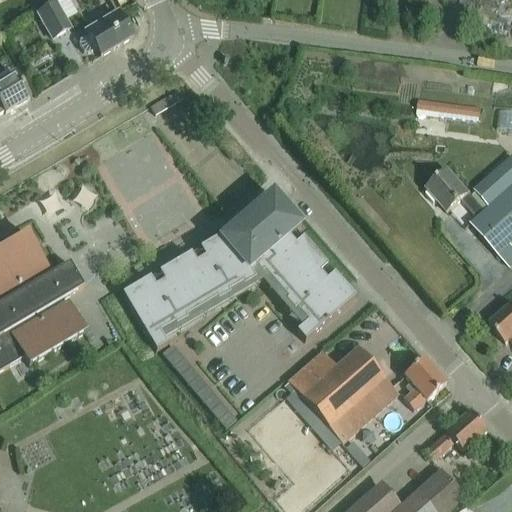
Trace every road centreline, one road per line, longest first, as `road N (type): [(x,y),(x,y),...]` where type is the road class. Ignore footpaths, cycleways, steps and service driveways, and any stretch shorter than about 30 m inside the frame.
road 1 (residential): [(473,388),(167,45)]
road 2 (tertiary): [(511,66),(311,35),(167,25)]
road 3 (tertiary): [(0,158),(167,45)]
road 4 (residential): [(331,511),(473,388)]
